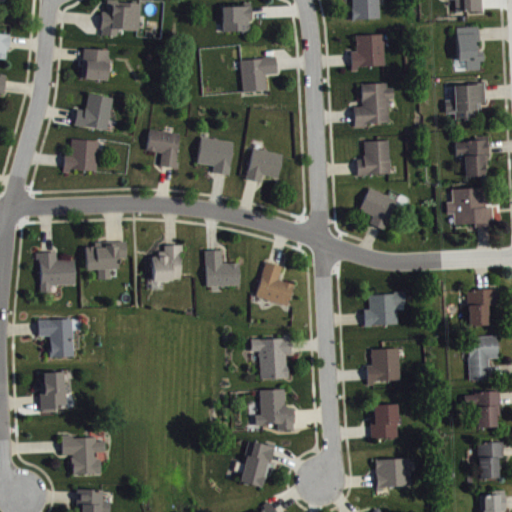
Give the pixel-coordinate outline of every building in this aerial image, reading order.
[(381,0),(350,0),(350,1),(354,0),(355,22),(382,22),(381,0)] [(446,0),(447,2),(457,2),(458,15),(484,14),(484,0),(446,0)] [(104,15),(104,38),(120,39),(120,33),(142,33),(143,5),(109,4),(109,15),(104,15)] [(225,10),(225,35),(254,34),(253,9),(225,10)] [(459,30),(461,72),(484,71),(483,53),(480,53),(480,45),(481,45),(481,30),(459,30)] [(0,61),(10,62),(12,37),(0,36),(0,61)] [(386,37),(358,38),(359,54),(353,54),(354,70),(387,70),(386,37)] [(110,83),(112,53),(86,51),(84,81),(110,83)] [(243,62),(245,94),(269,93),(269,77),(279,76),(279,61),(243,62)] [(0,79),(0,96),(7,97),(9,80),(0,79)] [(391,127),(391,101),(396,101),(396,87),(364,88),(364,110),(356,110),(357,128),(391,127)] [(455,88),(456,102),(447,103),(447,115),(457,115),(457,121),(483,120),(483,106),(488,106),(487,87),(455,88)] [(116,100),(91,96),(88,113),(80,112),(77,127),(110,133),(116,100)] [(184,137),(152,132),(149,153),(165,156),(163,169),(178,171),(184,137)] [(236,144),(203,141),(200,166),(216,168),(215,176),(232,178),(236,144)] [(101,143),(74,142),(73,157),(67,156),(66,173),(100,174),(101,143)] [(393,177),(392,143),(366,144),(367,162),(359,163),(360,178),(393,177)] [(487,179),(486,165),(490,164),(490,144),(457,144),(458,158),(466,158),(467,179),(487,179)] [(249,182),(264,185),(265,178),(281,181),(285,157),(255,151),(249,182)] [(372,227),(388,233),(400,202),(371,191),(362,213),(375,218),(372,227)] [(495,229),(494,210),(488,210),(488,191),(454,192),(455,205),(449,205),(449,217),(456,216),(457,227),(478,226),(478,230),(495,229)] [(89,272),(100,272),(100,283),(113,282),(113,272),(121,272),(120,261),(129,261),(129,244),(96,245),(96,249),(88,249),(89,272)] [(243,289),(242,266),(225,266),(225,253),(208,253),(208,289),(243,289)] [(78,288),(78,263),(59,263),(59,255),(42,255),(43,295),(54,295),(54,289),(78,288)] [(281,282),(285,269),(269,264),(258,299),(290,309),(296,287),(281,282)] [(471,328),(491,328),(490,307),(498,307),(498,292),(470,293),(471,328)] [(400,327),(399,307),(408,307),(408,295),(371,297),(372,313),(366,313),(367,329),(400,327)] [(40,323),(41,339),(52,339),(53,360),(76,360),(75,321),(40,323)] [(470,340),(471,383),(492,382),(492,361),(501,361),(500,339),(470,340)] [(263,382),(290,381),(290,358),(294,358),(293,341),(253,342),(254,354),(262,354),(263,382)] [(370,385),(402,384),(402,351),(374,352),(375,368),(369,368),(370,385)] [(69,411),(69,395),(73,395),(73,387),(66,387),(66,375),(43,376),(44,415),(59,415),(59,411),(69,411)] [(262,393),(263,418),(258,418),(258,428),(280,427),(280,433),(297,433),(296,411),(288,411),(287,392),(262,393)] [(499,430),(499,419),(503,419),(502,394),(477,394),(478,430),(499,430)] [(401,440),(400,407),(375,408),(376,418),(372,418),(373,441),(401,440)] [(102,477),(102,455),(108,455),(108,444),(100,444),(99,440),(75,441),(75,438),(64,438),(65,458),(74,458),(75,478),(102,477)] [(241,485),(266,491),(276,450),(252,444),(241,485)] [(481,481),(501,481),(501,460),(506,460),(505,445),(480,445),(481,481)] [(378,463),(379,491),(414,490),(413,461),(378,463)] [(80,511),(104,511),(105,493),(81,492),(80,511)] [(506,511),(506,493),(493,493),(493,498),(484,498),(483,511),(506,511)]
